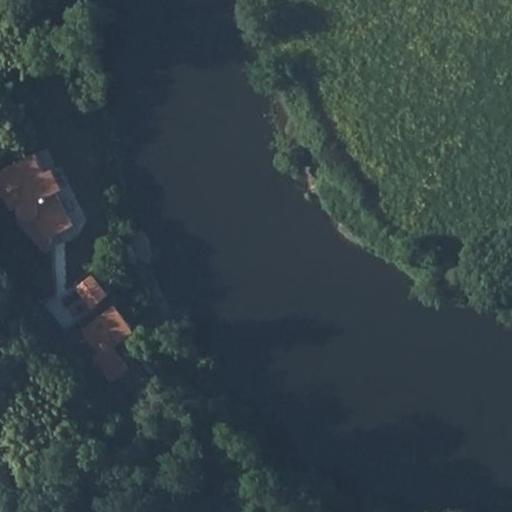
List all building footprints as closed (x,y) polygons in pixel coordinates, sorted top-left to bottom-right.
[(36,153),(26,161),(0,174),(0,195),(4,202),(12,199),(21,214),(25,211),(59,193),(65,189),(54,170),(48,174),(36,153)] [(59,193),(25,211),(33,225),(36,223),(49,246),(56,243),(54,238),(78,225),(59,193)] [(94,305),(109,294),(98,280),(83,290),(94,305)] [(101,316),(83,330),(94,345),(99,352),(116,337),(101,316)] [(85,352),(94,345),(83,330),(79,325),(66,335),(85,352)]
